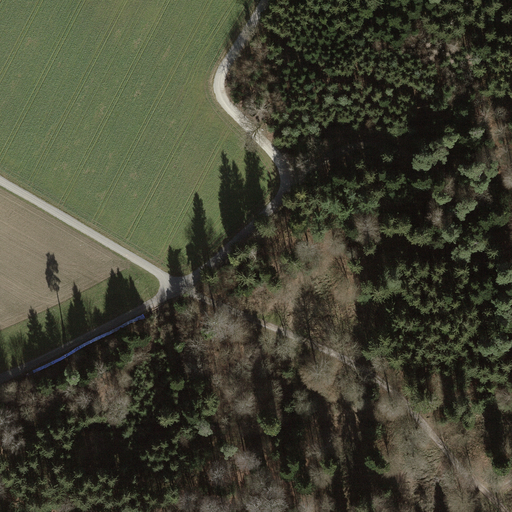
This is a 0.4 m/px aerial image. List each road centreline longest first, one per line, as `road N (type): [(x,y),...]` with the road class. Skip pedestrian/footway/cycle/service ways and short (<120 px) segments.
road 1 (track): [(185,290),(322,160),(374,143),(425,169),(511,273)]
road 2 (track): [(185,290),(385,383),(506,511)]
road 3 (track): [(298,183),(226,105),(220,84),(268,0)]
road 4 (track): [(185,290),(0,182)]
road 5 (track): [(0,380),(185,290)]
